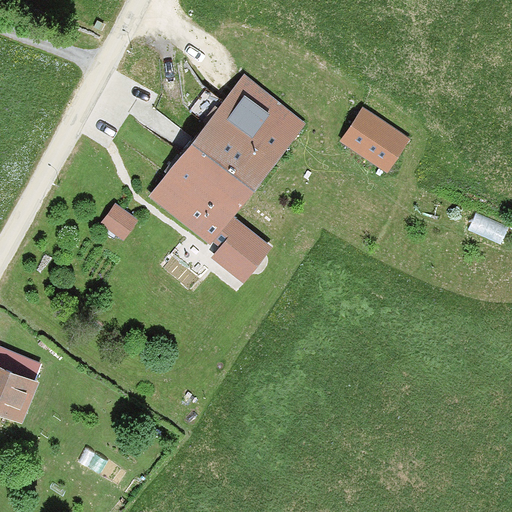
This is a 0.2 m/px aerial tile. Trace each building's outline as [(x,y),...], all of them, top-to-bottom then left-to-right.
[(289,117),(241,75),(233,85),(282,125),(289,117)] [(282,125),(233,85),(191,140),(252,188),(293,135),(291,133),(298,125),(289,117),(282,125)] [(359,111),(337,141),(382,165),(398,138),(359,111)] [(252,188),(191,140),(149,192),(212,239),(213,237),(222,244),(214,253),(243,276),(266,245),(229,217),(252,188)] [(114,199),(96,219),(119,239),(137,218),(114,199)] [(465,232),(501,243),(507,224),(471,213),(465,232)] [(0,345),(0,408),(17,415),(21,417),(39,361),(0,345)] [(76,462),(102,474),(110,458),(84,445),(76,462)]
